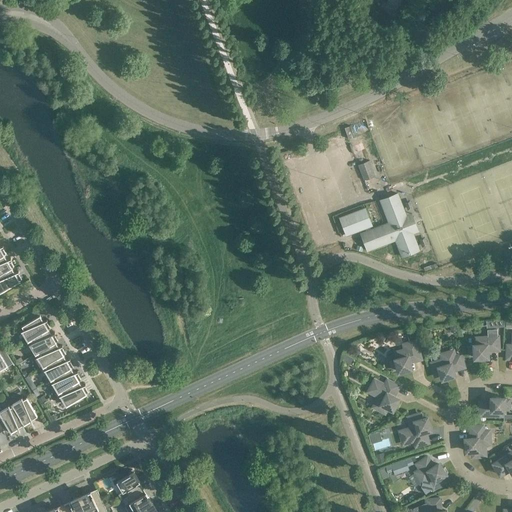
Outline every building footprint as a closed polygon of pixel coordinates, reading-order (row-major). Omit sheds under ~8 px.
[(0,256),(0,273),(12,267),(14,266),(11,261),(9,262),(7,260),(11,259),(11,258),(7,260),(4,254),(0,256)] [(0,273),(0,291),(22,279),(19,274),(16,275),(15,273),(19,271),(18,271),(15,272),(12,267),(0,273)] [(28,340),(30,339),(29,339),(48,328),(48,329),(50,327),(47,322),(45,324),(44,321),(47,320),(47,319),(43,321),(40,315),(22,326),(24,329),(21,331),(22,331),(28,340)] [(29,339),(30,339),(31,342),(28,344),(29,344),(30,344),(36,353),(37,352),(55,341),(56,341),(58,340),(55,335),(53,336),(51,334),(55,333),(55,332),(51,334),(48,329),(48,328),(29,339)] [(416,330),(410,332),(412,340),(418,338),(416,330)] [(474,344),(474,346),(469,346),(469,355),(475,354),(475,356),(487,355),(487,350),(498,349),(497,337),(476,338),(477,344),(474,344)] [(37,352),(39,355),(36,356),(36,357),(38,357),(43,366),(45,365),(63,354),(66,353),(63,348),(60,349),(59,347),(63,346),(62,345),(59,347),(56,341),(55,341),(37,352)] [(396,358),(396,360),(391,362),(393,370),(398,368),(399,370),(410,367),(409,361),(420,358),(416,341),(404,344),(405,350),(397,352),(398,358),(396,358)] [(441,354),(443,360),(432,363),(435,375),(441,373),(442,379),(454,375),(452,370),(464,366),(460,355),(454,356),(453,351),(441,354)] [(45,365),(47,368),(44,369),(44,370),(45,369),(51,379),(53,378),(52,378),(71,367),(73,366),(70,361),(68,362),(67,360),(70,358),(66,359),(63,354),(45,365)] [(346,354),(342,360),(351,365),(354,358),(346,354)] [(52,378),(53,378),(54,381),(51,382),(52,383),(53,382),(59,392),(60,391),(78,380),(79,380),(81,379),(78,374),(76,375),(74,373),(78,371),(74,372),(71,367),(52,378)] [(60,391),(62,394),(59,395),(59,396),(60,395),(66,405),(88,392),(86,387),(83,388),(82,386),(85,384),(82,385),(79,380),(78,380),(60,391)] [(374,406),(385,412),(387,407),(392,409),(398,399),(393,396),(398,386),(388,380),(385,385),(375,380),(369,391),(379,396),(374,406)] [(12,404),(13,405),(24,423),(24,424),(25,426),(30,423),(29,421),(31,419),(33,423),(32,419),(37,416),(27,397),(23,399),(22,396),(21,397),(22,398),(12,404)] [(480,415),(501,415),(501,409),(504,409),(504,407),(509,407),(509,399),(504,399),(504,397),(492,397),(492,403),(480,403),(480,415)] [(19,427),(24,424),(24,423),(13,405),(10,407),(9,404),(8,404),(9,406),(0,410),(0,412),(3,418),(7,425),(12,434),(17,431),(16,428),(18,427),(20,431),(20,430),(19,427)] [(408,417),(411,428),(400,431),(404,443),(415,440),(416,445),(428,442),(425,431),(430,429),(427,418),(421,419),(420,414),(408,417)] [(470,427),(471,438),(466,439),(467,451),(472,450),(473,456),(485,455),(484,444),(490,443),(489,431),(483,432),(482,426),(470,427)] [(511,452),(494,463),(500,473),(510,467),(511,470),(511,452)] [(383,453),(375,456),(377,463),(385,461),(383,453)] [(416,472),(422,482),(427,479),(434,488),(444,481),(440,477),(445,474),(438,464),(434,467),(427,457),(417,464),(420,469),(416,472)] [(411,458),(391,465),(394,475),(409,470),(408,466),(413,464),(411,458)] [(118,494),(122,500),(143,487),(134,472),(134,471),(133,472),(132,469),(130,470),(129,471),(128,472),(127,473),(127,474),(126,475),(126,476),(116,482),(122,492),(118,494)] [(128,511),(136,511),(153,503),(152,502),(152,503),(143,487),(122,500),(128,511)] [(80,496),(79,496),(86,511),(93,511),(98,510),(99,511),(104,511),(107,511),(96,489),(80,496)] [(86,511),(79,496),(79,497),(63,504),(67,511),(86,511)] [(440,511),(439,499),(427,500),(428,509),(422,510),(422,511),(445,511),(446,510),(440,511)] [(109,500),(103,503),(107,509),(112,505),(109,500)] [(153,503),(136,511),(157,511),(152,503),(153,503)]
